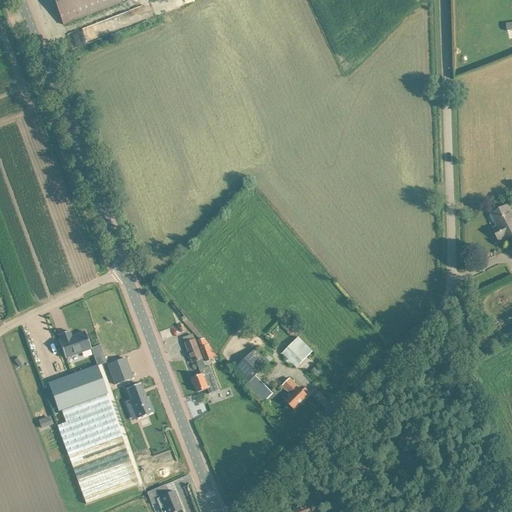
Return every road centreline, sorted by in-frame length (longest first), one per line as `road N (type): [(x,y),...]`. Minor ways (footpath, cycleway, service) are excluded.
road 1 (unclassified): [(233,511),(449,297),(444,0)]
road 2 (tertiary): [(124,270),(18,0)]
road 3 (tertiary): [(215,511),(124,270)]
road 4 (unclassified): [(0,330),(124,270)]
